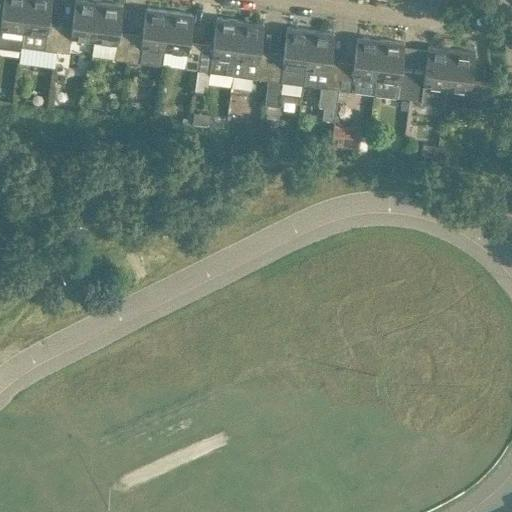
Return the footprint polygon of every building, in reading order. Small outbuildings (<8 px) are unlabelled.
[(23,30),(27,0),(3,0),(1,16),(0,16),(0,41),(21,45),(23,30)] [(21,45),(56,49),(60,24),(48,23),(51,0),(27,0),(23,30),(21,45)] [(94,40),(99,1),(93,0),(74,0),(71,26),(60,24),(56,49),(69,51),(71,37),(94,40)] [(127,59),(130,34),(118,32),(122,4),(99,1),(94,40),(95,40),(117,43),(115,57),(127,59)] [(164,49),(169,10),(146,7),(142,36),(130,34),(127,59),(162,64),(164,49)] [(193,13),(169,10),(164,49),(187,52),(185,67),(197,68),(201,43),(189,42),(193,13)] [(233,73),(240,20),(216,17),(212,45),(201,43),(197,68),(195,88),(207,90),(210,70),(233,73)] [(263,23),(240,20),(233,73),(256,76),(267,78),(268,78),(271,53),(260,51),(263,23)] [(303,83),(310,29),(287,26),(283,54),(271,53),(268,78),(267,78),(266,88),(264,103),(277,104),(279,88),(280,80),(303,83)] [(338,87),(342,63),(330,61),(334,32),(310,29),(303,83),(320,85),(318,104),(323,105),(322,117),(334,119),(338,87)] [(376,76),(381,39),(357,36),(353,64),(342,63),(338,87),(350,89),(352,73),(376,76)] [(373,92),(409,97),(412,72),(400,70),(404,42),(381,39),(373,92)] [(446,87),(451,48),(428,45),(424,74),(412,72),(409,97),(421,99),(420,102),(444,106),(445,102),(447,88),(446,87)] [(494,85),(482,83),(483,82),(471,80),(475,52),(451,48),(446,87),(447,88),(445,102),(492,108),(494,85)] [(333,122),(330,144),(359,148),(362,124),(349,122),(349,125),(333,122)]
